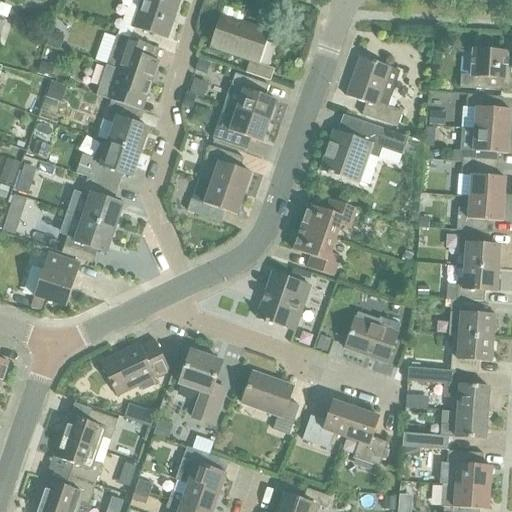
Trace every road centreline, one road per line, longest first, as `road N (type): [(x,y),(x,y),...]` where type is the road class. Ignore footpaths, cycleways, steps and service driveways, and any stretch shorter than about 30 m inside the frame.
road 1 (residential): [(188,285),(258,249),(348,0)]
road 2 (residential): [(188,285),(149,203),(199,0)]
road 3 (residential): [(397,391),(198,320),(174,292)]
road 4 (residential): [(0,509),(52,345)]
road 5 (residential): [(52,345),(174,292)]
